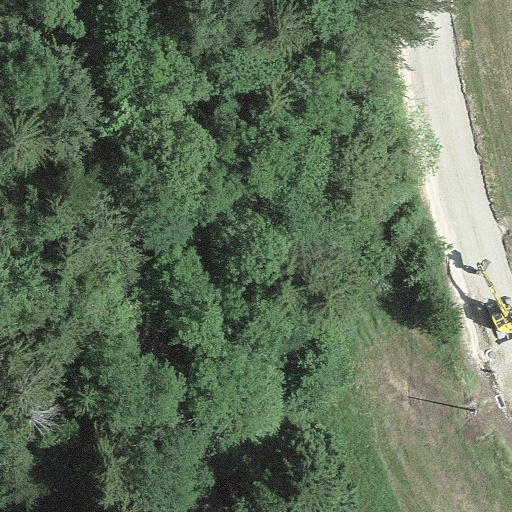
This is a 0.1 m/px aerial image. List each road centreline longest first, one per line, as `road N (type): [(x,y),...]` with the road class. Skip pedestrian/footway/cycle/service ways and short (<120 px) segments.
road 1 (unclassified): [(511,341),(452,146),(430,0)]
road 2 (track): [(127,260),(72,0)]
